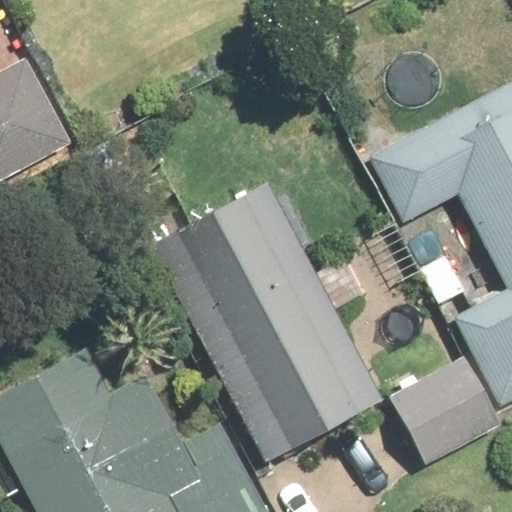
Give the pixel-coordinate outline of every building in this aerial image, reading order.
[(35,50),(0,67),(0,184),(81,144),(35,50)] [(511,78),(369,152),(402,217),(455,190),(496,270),(443,297),(500,406),(511,399),(511,78)] [(268,171),(152,234),(275,457),(391,394),(268,171)] [(89,331),(0,375),(0,420),(46,511),(274,511),(223,410),(193,425),(159,359),(115,381),(89,331)] [(397,400),(432,464),(500,427),(465,363),(397,400)]
